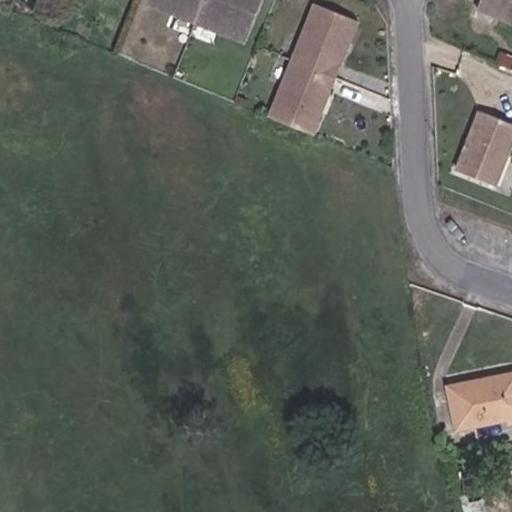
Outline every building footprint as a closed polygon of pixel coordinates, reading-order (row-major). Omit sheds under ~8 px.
[(197,22),(205,0),(151,0),(150,3),(197,22)] [(205,0),(197,22),(244,40),(260,0),(205,0)] [(511,0),(482,0),(478,9),(511,23),(511,0)] [(315,2),(272,116),(315,132),(358,19),(315,2)] [(458,170),(498,187),(511,149),(511,123),(483,112),(458,170)] [(511,422),(511,373),(448,386),(457,429),(510,419),(511,423),(511,422)]
